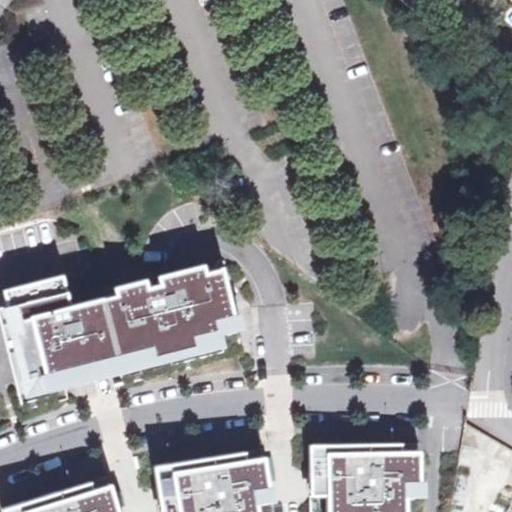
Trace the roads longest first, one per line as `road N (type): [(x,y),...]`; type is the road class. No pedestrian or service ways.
road 1 (residential): [(0,464),(116,425),(284,397),(436,401)]
road 2 (unclassified): [(511,432),(496,420),(488,393),(511,240)]
